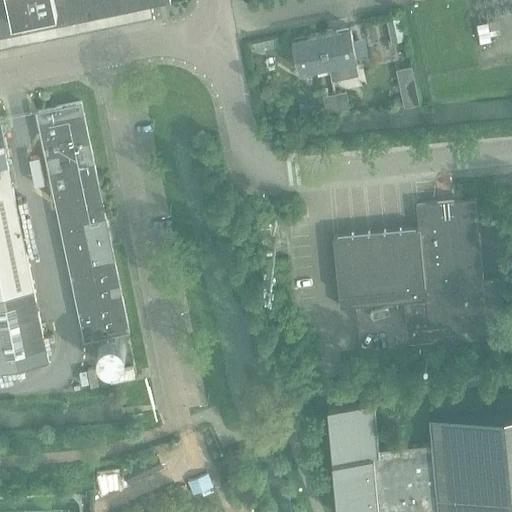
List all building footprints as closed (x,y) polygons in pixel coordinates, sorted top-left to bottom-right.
[(157,0),(0,0),(0,33),(20,29),(157,0)] [(399,17),(386,20),(391,42),(404,40),(399,17)] [(348,26),(320,32),(327,64),(368,55),(364,38),(351,40),(348,26)] [(300,70),(327,64),(320,32),(293,38),(300,70)] [(276,37),(253,42),(255,52),(278,47),(276,37)] [(409,67),(397,70),(405,106),(418,103),(409,67)] [(346,91),(334,93),(337,110),(350,107),(346,91)] [(327,112),(337,110),(334,93),(323,96),(327,112)] [(127,329),(99,193),(79,102),(37,111),(85,338),(127,329)] [(0,368),(49,358),(14,193),(0,129),(0,368)] [(488,327),(487,322),(475,198),(415,204),(418,229),(332,238),(339,307),(406,300),(409,330),(450,326),(451,331),(488,327)] [(132,367),(109,372),(111,381),(134,377),(132,367)] [(95,368),(87,370),(91,386),(99,384),(95,368)] [(86,370),(78,371),(81,385),(89,383),(86,370)] [(327,407),(332,460),(336,511),(364,511),(372,511),(511,511),(511,408),(427,416),(430,444),(377,449),(372,403),(327,407)] [(119,485),(158,467),(152,455),(114,473),(119,485)] [(192,478),(195,490),(213,485),(211,474),(192,478)]
